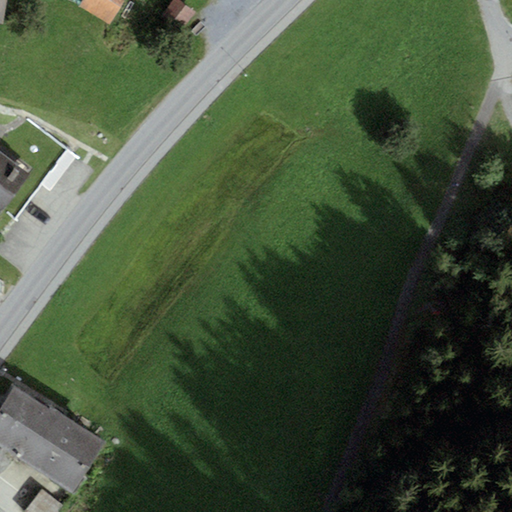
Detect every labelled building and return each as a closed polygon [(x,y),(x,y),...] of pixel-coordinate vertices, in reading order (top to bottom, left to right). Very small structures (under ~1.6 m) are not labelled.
[(124,0),(83,0),(80,7),(110,25),(124,0)] [(194,12),(177,0),(174,0),(159,21),(177,35),(194,12)] [(0,207),(4,211),(31,173),(0,150),(0,207)] [(49,410),(12,388),(0,408),(0,451),(73,495),(104,443),(74,425),(76,421),(51,406),(49,410)] [(42,491),(27,511),(60,511),(65,507),(42,491)]
